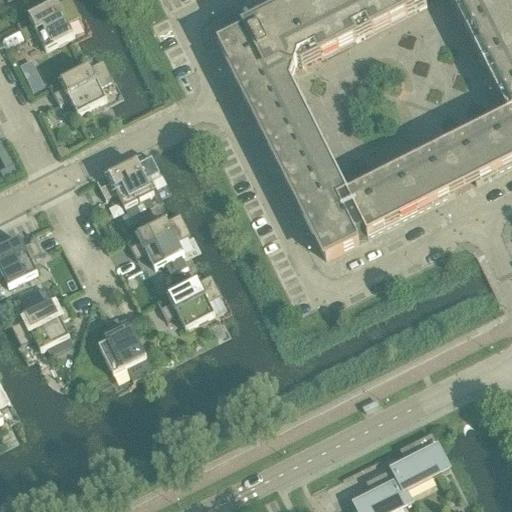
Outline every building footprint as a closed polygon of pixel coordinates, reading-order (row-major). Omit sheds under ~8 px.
[(466,194),(511,170),(511,23),(500,0),(316,0),(276,20),(279,26),(250,41),(247,35),(219,49),(326,264),(360,247),(359,247),(466,194)] [(33,29),(22,34),(28,45),(38,40),(46,56),(71,44),(75,41),(69,28),(71,28),(82,22),(71,2),(61,7),(59,8),(41,17),(30,23),(33,29)] [(65,93),(54,98),(60,109),(71,104),(79,120),(103,108),(107,106),(101,93),(114,86),(104,66),(92,72),(73,81),(62,87),(65,93)] [(112,187),(102,192),(108,204),(118,199),(126,215),(126,214),(131,223),(155,212),(152,206),(150,203),(155,200),(148,187),(156,183),(161,181),(153,164),(151,160),(120,176),(109,181),(112,187)] [(142,246),(132,251),(137,263),(148,258),(156,274),(166,269),(171,281),(188,272),(182,260),(185,259),(178,246),(191,240),(181,219),(175,222),(168,226),(150,235),(139,240),(142,246)] [(0,256),(0,281),(3,280),(9,293),(11,292),(38,278),(30,262),(41,257),(35,246),(25,251),(22,245),(0,256)] [(173,307),(162,313),(168,324),(178,319),(186,335),(211,323),(215,320),(209,308),(216,304),(222,301),(211,281),(199,287),(181,296),(170,302),(173,307)] [(27,322),(12,330),(22,350),(35,344),(41,357),(44,356),(46,355),(48,353),(53,351),(57,358),(73,350),(70,343),(70,342),(62,326),(73,321),(67,310),(57,315),(54,309),(27,322)] [(110,347),(100,352),(112,376),(114,381),(127,374),(134,387),(154,377),(139,346),(132,334),(127,337),(122,328),(110,333),(105,336),(110,347)] [(0,419),(0,412),(10,407),(0,387),(0,428),(4,427),(0,419)] [(405,497),(406,496),(449,474),(432,439),(406,452),(413,465),(394,474),(405,497)] [(405,511),(412,509),(406,496),(405,497),(394,474),(373,485),(379,497),(355,509),(356,511),(405,511)]
